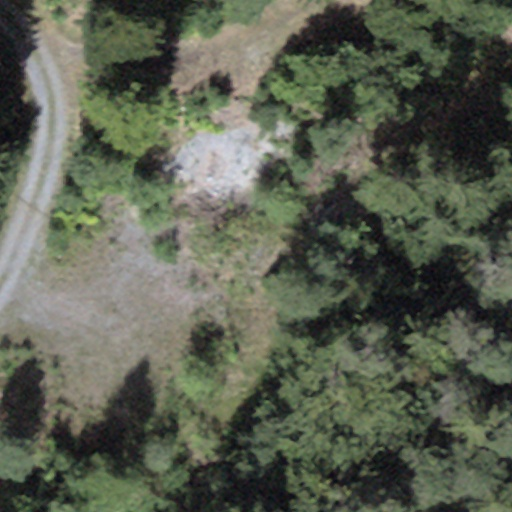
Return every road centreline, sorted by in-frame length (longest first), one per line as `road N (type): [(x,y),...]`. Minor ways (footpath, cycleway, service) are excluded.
road 1 (track): [(48,75),(95,64),(221,58),(332,0)]
road 2 (track): [(0,283),(31,212),(48,75)]
